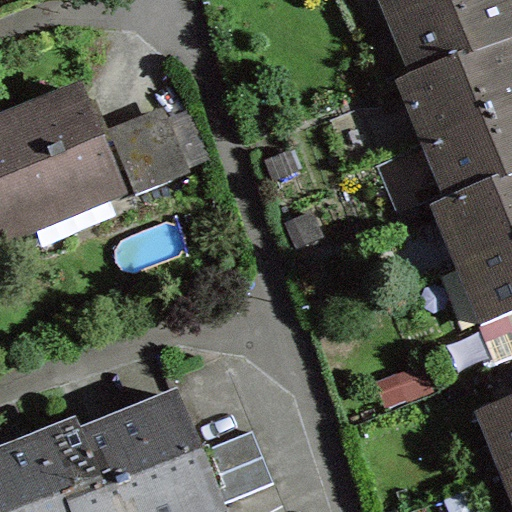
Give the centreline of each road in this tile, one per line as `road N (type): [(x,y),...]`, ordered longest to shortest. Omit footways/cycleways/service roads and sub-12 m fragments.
road 1 (residential): [(275,305),(170,0)]
road 2 (residential): [(275,305),(0,396)]
road 3 (residential): [(343,511),(275,305)]
